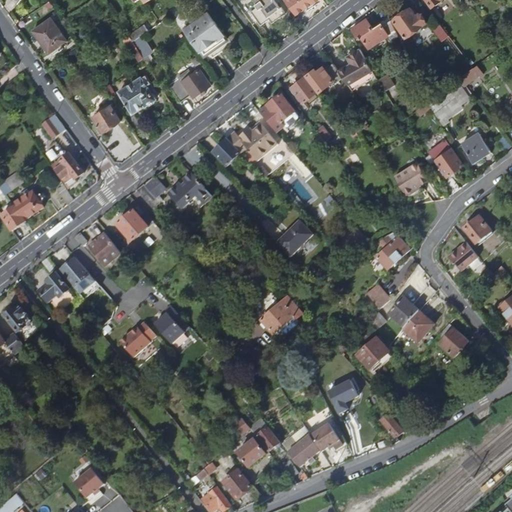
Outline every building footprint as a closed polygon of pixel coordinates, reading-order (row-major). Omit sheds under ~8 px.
[(275,0),(255,0),(258,3),(256,5),(258,7),(251,12),(261,26),(270,19),(273,23),(288,13),(283,6),(281,7),(275,0)] [(288,0),(287,1),(299,15),(320,0),(288,0)] [(397,23),(394,25),(401,37),(403,42),(409,37),(411,39),(430,24),(423,15),(420,17),(414,8),(396,22),(397,23)] [(200,14),(191,21),(194,25),(187,31),(205,57),(223,44),(221,41),(228,35),(220,24),(218,25),(210,14),(203,19),(200,14)] [(34,31),(50,54),(68,41),(52,19),(34,31)] [(364,39),(372,50),(391,37),(395,42),(401,37),(394,25),(393,23),(385,28),(383,26),(375,31),(369,21),(354,31),(361,41),(364,39)] [(129,35),(137,47),(144,58),(150,54),(154,51),(144,35),(150,31),(145,24),(129,35)] [(435,31),(444,43),(451,38),(442,26),(435,31)] [(132,50),(140,61),(144,58),(137,47),(132,50)] [(375,72),(361,50),(348,58),(352,65),(340,72),(343,76),(351,87),(375,72)] [(404,54),(410,64),(414,61),(409,52),(404,54)] [(144,58),(150,67),(156,62),(150,54),(144,58)] [(192,58),(197,65),(201,62),(196,55),(192,58)] [(180,78),(169,85),(181,103),(191,95),(194,99),(212,86),(200,68),(182,81),(180,78)] [(309,77),(321,93),(343,76),(340,72),(337,68),(329,73),(325,68),(319,73),(317,70),(309,77)] [(475,69),(460,80),(466,88),(468,86),(481,77),(475,69)] [(146,75),(120,92),(134,113),(147,105),(157,99),(151,88),(150,88),(148,85),(152,83),(146,75)] [(391,75),(381,81),(383,85),(393,79),(391,75)] [(306,78),(287,93),(297,106),(303,101),(304,103),(318,93),(306,78)] [(452,86),(458,94),(466,88),(460,80),(452,86)] [(433,100),(448,120),(465,108),(451,87),(433,100)] [(269,108),(261,114),(278,133),(285,128),(283,125),(296,114),(282,96),(268,107),(269,108)] [(430,103),(419,111),(423,117),(433,109),(430,103)] [(95,117),(104,133),(122,121),(112,106),(95,117)] [(44,125),(54,139),(67,129),(59,117),(57,115),(44,125)] [(129,121),(138,135),(147,129),(138,116),(129,121)] [(364,128),(359,120),(352,123),(355,128),(358,132),(364,128)] [(248,147),(259,161),(279,144),(263,125),(251,136),(248,132),(240,138),(235,133),(228,140),(229,141),(241,153),(248,147)] [(318,133),(321,137),(326,144),(333,139),(324,128),(318,133)] [(351,131),(356,138),(360,135),(358,132),(355,128),(351,131)] [(464,146),(475,163),(492,152),(481,135),(464,146)] [(315,141),(321,148),(326,144),(321,137),(315,141)] [(434,150),(451,176),(466,166),(450,140),(434,150)] [(217,154),(231,168),(243,155),(241,153),(229,141),(217,154)] [(71,154),(54,167),(71,189),(79,182),(77,180),(85,173),(71,154)] [(397,176),(410,195),(417,190),(416,189),(419,187),(431,179),(420,161),(397,176)] [(6,181),(13,190),(24,183),(17,174),(6,181)] [(180,187),(171,194),(185,208),(192,202),(200,195),(208,204),(216,197),(193,174),(186,181),(187,183),(181,188),(180,187)] [(146,185),(163,204),(167,201),(161,194),(169,187),(159,175),(146,185)] [(445,182),(454,196),(460,191),(453,178),(445,182)] [(58,189),(69,206),(76,200),(65,185),(58,189)] [(139,190),(156,210),(163,204),(146,185),(139,190)] [(16,207),(3,217),(13,232),(28,222),(26,220),(45,208),(41,203),(44,199),(42,195),(37,196),(34,192),(14,205),(16,207)] [(192,202),(200,212),(208,204),(200,195),(192,202)] [(137,211),(120,225),(135,242),(157,223),(141,205),(138,208),(141,212),(139,213),(137,211)] [(481,218),(465,230),(477,246),(493,235),(481,218)] [(302,221),(280,243),(294,257),(316,235),(302,221)] [(78,237),(86,246),(90,243),(91,240),(84,232),(78,237)] [(93,246),(109,265),(116,259),(114,257),(123,250),(109,233),(93,246)] [(386,252),(379,259),(390,271),(411,252),(401,239),(394,245),(387,238),(378,243),(386,252)] [(463,272),(481,256),(475,250),(468,242),(450,257),(463,272)] [(60,268),(52,258),(46,262),(54,272),(60,268)] [(63,271),(77,289),(93,275),(79,258),(63,271)] [(505,266),(497,275),(494,278),(498,283),(509,271),(505,266)] [(493,271),(488,276),(492,280),(494,278),(497,275),(493,271)] [(74,291),(60,274),(50,282),(51,284),(42,292),(51,304),(52,303),(57,308),(60,306),(64,312),(79,300),(73,292),(74,291)] [(370,292),(379,303),(387,296),(378,285),(370,292)] [(387,296),(379,303),(384,308),(392,301),(387,296)] [(291,297),(264,321),(276,335),(296,318),(299,320),(305,315),(298,306),(299,305),(296,301),(295,303),(291,297)] [(406,299),(392,315),(407,328),(421,312),(406,299)] [(511,301),(501,311),(511,322),(511,301)] [(170,315),(157,326),(174,346),(187,335),(182,329),(188,324),(173,306),(167,311),(170,315)] [(16,309),(7,316),(32,349),(47,338),(23,308),(17,312),(16,309)] [(369,321),(378,332),(389,323),(379,312),(369,321)] [(421,312),(407,328),(406,330),(421,344),(436,325),(421,312)] [(141,327),(123,342),(137,358),(155,343),(154,342),(160,337),(148,323),(141,328),(141,327)] [(451,325),(436,342),(456,359),(471,343),(451,325)] [(0,365),(15,354),(8,343),(0,333),(0,365)] [(8,343),(15,354),(17,356),(26,348),(17,336),(8,343)] [(361,356),(373,370),(391,354),(379,340),(361,356)] [(348,413),(347,410),(348,409),(347,409),(349,405),(350,406),(351,403),(360,399),(352,383),(330,394),(341,416),(348,413)] [(46,393),(51,399),(57,394),(53,387),(46,393)] [(271,396),(260,401),(270,422),(295,411),(286,392),(272,398),(271,396)] [(51,401),(57,409),(65,403),(59,395),(51,401)] [(379,400),(372,407),(376,411),(382,405),(383,404),(379,400)] [(394,418),(404,430),(412,422),(402,411),(394,418)] [(382,421),(397,439),(398,438),(404,433),(389,415),(382,421)] [(257,434),(269,427),(264,419),(252,427),(257,434)] [(236,426),(244,437),(252,430),(244,420),(236,426)] [(412,422),(404,430),(409,435),(417,428),(412,422)] [(321,453),(322,454),(333,447),(337,452),(344,447),(330,426),(312,438),(321,453)] [(258,438),(270,454),(282,444),(270,429),(258,438)] [(312,438),(311,437),(289,453),(300,468),(321,453),(312,438)] [(240,453),(252,468),(269,455),(257,440),(240,453)] [(206,470),(210,476),(218,470),(214,465),(212,466),(206,470)] [(244,474),(255,488),(261,483),(250,470),(244,474)] [(95,471),(78,486),(91,501),(97,496),(102,492),(108,487),(95,471)] [(225,484),(238,501),(254,488),(240,472),(225,484)] [(203,501),(211,511),(217,511),(221,509),(223,511),(225,511),(233,507),(219,489),(203,501)] [(7,503),(0,509),(0,511),(11,511),(24,501),(16,494),(7,503)]
